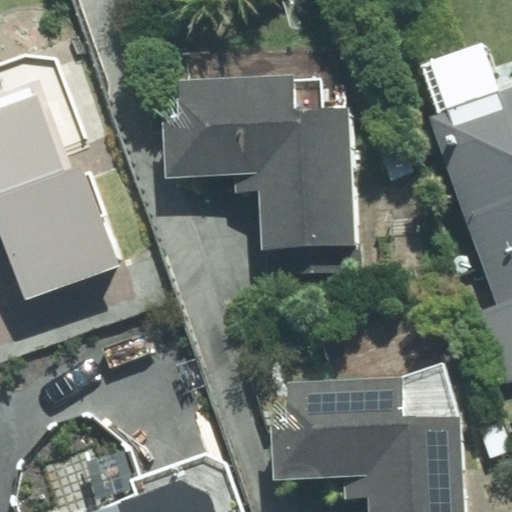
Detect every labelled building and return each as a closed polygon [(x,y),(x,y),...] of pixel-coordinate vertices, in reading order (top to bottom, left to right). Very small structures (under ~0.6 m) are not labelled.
[(491,314),(511,372),(511,94),(498,55),(422,82),(504,309),(491,314)] [(305,85),(191,91),(193,130),(176,131),(179,185),(240,182),(241,200),(272,198),(276,278),(369,274),(361,119),(307,122),(305,85)] [(0,219),(11,216),(40,296),(126,266),(68,101),(0,125),(0,219)] [(410,388),(298,392),(300,436),(284,436),(286,489),(351,486),(351,507),(379,506),(379,511),(473,511),(470,428),(412,430),(410,388)] [(135,511),(227,511),(218,484),(135,511)]
